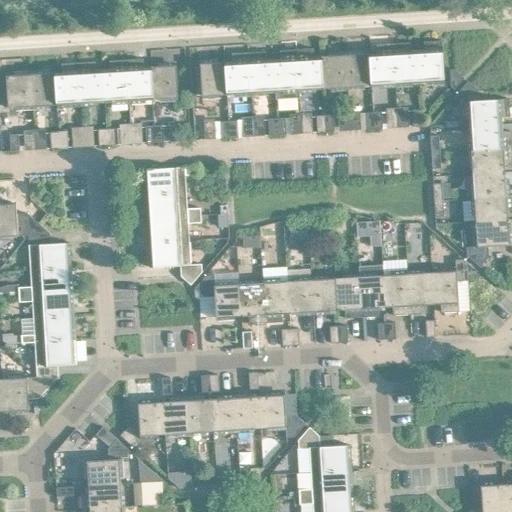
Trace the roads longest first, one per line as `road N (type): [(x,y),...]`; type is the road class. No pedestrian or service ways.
road 1 (residential): [(94,155),(429,136)]
road 2 (residential): [(107,366),(379,350)]
road 3 (residential): [(107,366),(94,155)]
road 4 (residential): [(379,350),(498,343),(511,329)]
road 5 (residential): [(385,456),(511,450)]
